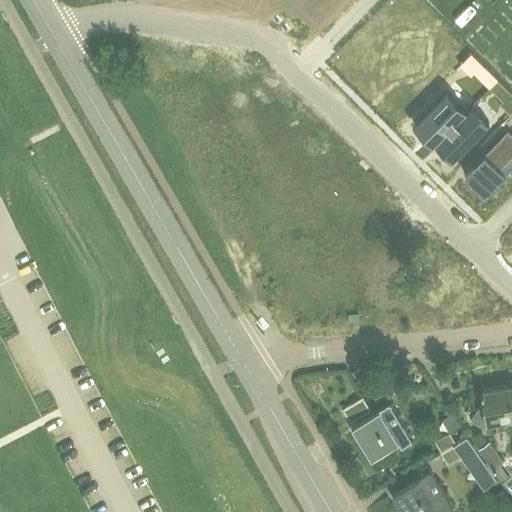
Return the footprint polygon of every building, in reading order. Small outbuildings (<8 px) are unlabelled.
[(471,51),(459,64),(470,75),(483,63),(471,51)] [(502,99),(499,102),(510,113),(511,111),(511,92),(510,91),(502,99)] [(439,93),(408,126),(428,145),(429,144),(459,113),(439,93)] [(213,114),(178,134),(289,325),(322,320),(379,286),(281,117),(268,104),(213,114)] [(459,113),(429,144),(447,160),(482,124),(464,108),(459,113)] [(511,139),(506,134),(464,177),(484,196),(504,176),(499,171),(511,157),(511,139)] [(487,422),(511,417),(511,406),(508,385),(481,390),(483,401),(471,418),(483,427),(487,422)] [(371,392),(376,401),(385,396),(380,387),(371,392)] [(379,409),(371,414),(365,403),(345,413),(371,457),(399,440),(401,444),(412,437),(390,401),(378,407),(379,409)] [(440,452),(456,442),(449,431),(433,440),(440,451),(440,452)] [(441,451),(442,453),(448,462),(460,454),(483,488),(496,479),(466,436),(441,451)] [(478,449),(501,480),(511,472),(489,441),(478,449)] [(404,511),(432,511),(439,508),(441,511),(442,511),(453,506),(430,468),(419,475),(420,476),(393,492),(404,511)] [(504,489),(491,497),(498,509),(511,501),(504,489)]
